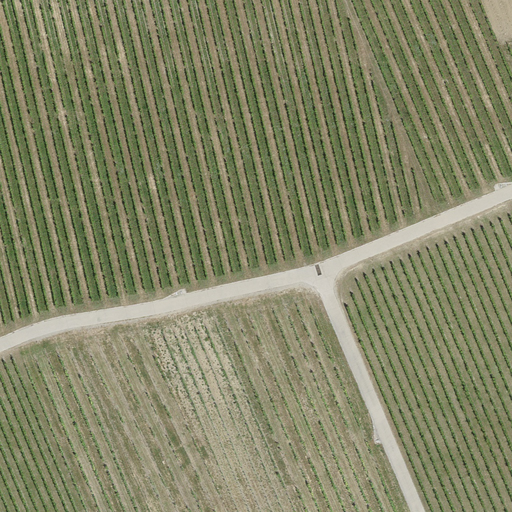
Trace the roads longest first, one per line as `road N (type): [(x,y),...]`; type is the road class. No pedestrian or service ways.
road 1 (track): [(0,348),(61,323),(322,272),(511,187)]
road 2 (track): [(417,511),(322,272)]
